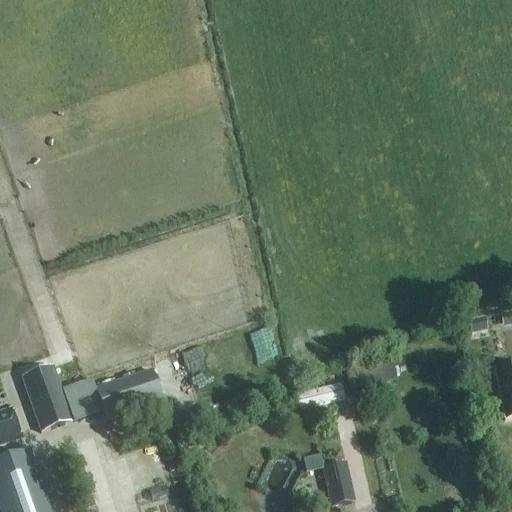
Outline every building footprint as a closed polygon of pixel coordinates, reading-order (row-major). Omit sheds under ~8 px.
[(503,329),(511,327),(511,315),(500,317),(503,329)] [(485,320),(469,323),(471,335),(487,332),(485,320)] [(349,368),(354,390),(399,379),(394,358),(349,368)] [(91,381),(62,391),(54,368),(20,379),(40,433),(73,422),(74,424),(102,415),(104,423),(161,404),(151,373),(95,392),(91,381)] [(505,422),(511,420),(511,368),(494,372),(505,422)] [(0,446),(20,440),(10,411),(0,414),(0,446)] [(0,503),(3,511),(45,511),(25,455),(0,463),(0,503)] [(353,504),(345,466),(321,472),(330,510),(353,504)]
